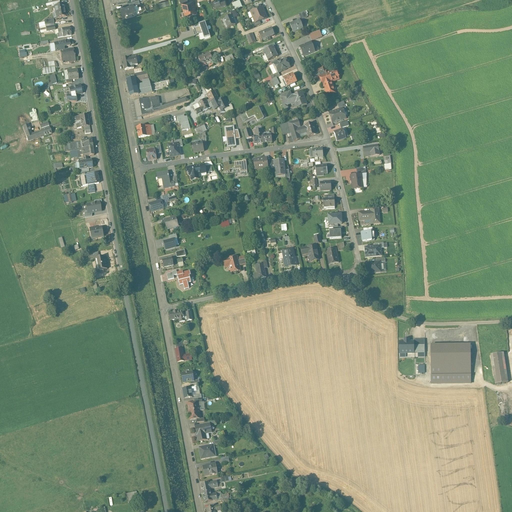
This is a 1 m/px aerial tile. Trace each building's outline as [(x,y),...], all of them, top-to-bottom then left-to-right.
[(188,2),(182,3),(185,17),(196,15),(193,0),(188,2)] [(221,0),(217,0),(211,2),(214,10),(227,5),(225,0),(222,0),(221,0)] [(129,5),(120,7),(122,17),(133,14),(133,12),(136,11),(133,4),(133,3),(129,5)] [(60,6),(54,7),(57,19),(65,18),(63,5),(60,6)] [(255,11),(251,12),(251,13),(253,18),(264,13),(262,8),(255,11)] [(305,12),(299,14),(301,20),(307,18),(305,12)] [(264,13),(253,18),(255,23),(260,22),(266,19),(264,13)] [(232,17),(224,20),(227,29),(236,26),(232,17)] [(300,20),(290,24),(293,33),(303,29),(300,20)] [(205,23),(199,26),(199,28),(194,30),(196,36),(202,34),(204,40),(204,39),(204,40),(210,38),(205,23)] [(54,25),(45,26),(45,27),(39,28),(40,33),(55,31),(54,25)] [(71,28),(61,29),(63,38),(72,36),(71,28)] [(61,29),(55,31),(55,35),(57,35),(58,38),(63,38),(61,29)] [(272,29),(259,34),(262,41),(267,39),(268,41),(270,40),(269,38),(275,36),(272,29)] [(316,32),(309,35),(312,42),(318,39),(316,32)] [(69,42),(54,44),(55,52),(60,52),(64,51),(63,48),(70,47),(69,42)] [(311,43),(300,48),(303,57),(315,52),(311,43)] [(270,49),(264,52),(268,62),(278,57),(273,48),(273,47),(270,49)] [(64,51),(60,52),(62,65),(69,63),(69,60),(75,59),(73,49),(64,51)] [(199,59),(202,68),(203,68),(202,67),(213,63),(213,64),(214,63),(210,55),(204,57),(199,59)] [(225,58),(227,63),(234,60),(232,55),(225,58)] [(136,58),(129,59),(128,58),(123,59),(125,71),(134,69),(133,66),(137,65),(136,58)] [(278,63),(274,65),(275,66),(274,68),(276,72),(278,72),(278,73),(290,68),(286,60),(278,63)] [(331,71),(328,72),(327,70),(326,71),(324,66),(316,69),(317,72),(311,74),(314,81),(320,79),(327,97),(336,94),(333,83),(340,81),(336,70),(332,72),(331,71)] [(77,70),(66,72),(68,81),(72,81),(79,79),(77,70)] [(147,73),(134,75),(135,80),(136,84),(142,82),(143,85),(137,87),(139,96),(152,93),(152,92),(171,87),(169,81),(153,85),(153,82),(151,83),(151,85),(150,85),(150,83),(149,81),(149,80),(147,73)] [(293,75),(283,80),(287,87),(297,83),(293,75)] [(272,80),(271,81),(274,87),(279,84),(276,78),(272,80)] [(135,80),(127,81),(130,98),(139,96),(137,87),(143,85),(142,82),(136,84),(135,80)] [(80,87),(69,89),(70,97),(71,97),(75,96),(82,95),(80,87)] [(215,92),(207,96),(209,100),(206,101),(208,104),(210,103),(218,99),(215,92)] [(302,93),(293,96),(295,102),(296,102),(298,108),(297,108),(297,109),(307,105),(302,93)] [(291,97),(281,100),(285,110),(288,109),(287,106),(295,103),(295,102),(293,96),(291,97)] [(151,99),(148,99),(142,100),(139,101),(134,102),(137,121),(142,119),(141,117),(144,116),(186,102),(189,100),(187,97),(159,106),(158,98),(151,99)] [(218,99),(210,103),(211,104),(208,105),(208,104),(210,109),(213,108),(214,111),(220,108),(221,111),(224,110),(229,108),(225,100),(220,102),(218,99)] [(206,100),(198,103),(200,108),(208,104),(206,101),(206,100)] [(343,102),(337,104),(339,110),(342,109),(342,110),(346,109),(343,102)] [(208,104),(200,108),(196,110),(198,115),(203,113),(210,109),(208,104)] [(258,108),(246,115),(247,117),(248,120),(255,117),(257,122),(264,119),(258,108)] [(339,110),(329,114),(333,123),(346,119),(342,110),(342,109),(339,110)] [(88,116),(75,118),(76,123),(73,123),(74,130),(84,128),(89,128),(88,116)] [(186,125),(184,116),(177,118),(178,122),(183,121),(184,125),(181,126),(182,130),(190,129),(189,124),(186,125)] [(298,121),(280,126),(283,136),(287,135),(291,134),(290,130),(297,127),(298,130),(300,129),(298,121)] [(313,124),(305,126),(305,127),(300,129),(298,130),(299,136),(304,134),(305,136),(308,136),(308,137),(317,135),(313,124)] [(49,126),(40,130),(41,131),(43,137),(51,134),(49,126)] [(150,126),(137,128),(139,138),(152,136),(150,126)] [(200,127),(195,129),(198,136),(203,133),(201,128),(200,127)] [(297,127),(290,130),(291,134),(293,142),(301,140),(299,136),(298,130),(297,127)] [(225,129),(228,149),(237,148),(234,128),(225,129)] [(249,129),(243,132),(246,140),(252,138),(249,129)] [(344,130),(334,133),(337,142),(346,139),(344,134),(346,134),(344,130)] [(262,131),(255,132),(256,137),(254,137),(255,145),(255,144),(263,144),(263,136),(262,131)] [(35,133),(26,137),(28,142),(37,139),(35,133)] [(271,135),(263,136),(263,144),(272,143),(271,135)] [(91,140),(80,142),(81,146),(82,149),(81,149),(81,150),(86,149),(92,148),(93,148),(92,144),(91,140)] [(74,143),(63,144),(65,153),(77,151),(76,151),(75,151),(74,143)] [(202,143),(192,145),(194,153),(204,152),(202,143)] [(178,144),(169,146),(171,157),(180,156),(178,144)] [(378,146),(363,148),(365,158),(380,155),(378,146)] [(86,149),(81,150),(83,158),(87,157),(94,156),(92,148),(86,149)] [(155,150),(146,151),(148,161),(156,160),(155,150)] [(323,150),(310,151),(310,159),(315,158),(315,161),(318,161),(318,158),(323,158),(323,150)] [(267,159),(254,160),(255,170),(268,169),(267,161),(267,159)] [(274,161),(274,166),(275,177),(285,176),(285,171),(284,165),(283,166),(282,160),(274,161)] [(84,163),(79,164),(80,170),(92,169),(91,165),(92,165),(92,162),(90,162),(88,162),(84,163)] [(242,162),(242,163),(234,164),(235,175),(247,173),(246,162),(242,162)] [(229,163),(223,164),(224,173),(230,172),(230,170),(235,170),(234,165),(229,166),(229,163)] [(205,165),(187,169),(187,173),(190,172),(191,176),(192,181),(198,180),(198,175),(206,173),(205,165)] [(327,166),(315,167),(316,175),(327,174),(327,166)] [(168,172),(157,174),(158,181),(163,180),(165,189),(171,188),(170,183),(168,172)] [(97,174),(91,175),(89,176),(86,176),(87,186),(99,184),(97,174)] [(357,175),(351,176),(353,190),(363,188),(361,175),(361,174),(357,175)] [(331,183),(321,183),(321,191),(331,191),(331,183)] [(334,198),(328,198),(328,199),(323,200),(324,208),(328,207),(335,207),(334,198)] [(161,200),(149,204),(151,213),(164,209),(161,200)] [(101,201),(87,204),(89,210),(93,209),(94,216),(103,214),(101,201)] [(371,212),(359,213),(359,221),(371,220),(372,224),(380,224),(378,211),(371,212)] [(341,215),(327,215),(328,226),(329,226),(329,228),(338,228),(338,225),(342,225),(341,215)] [(175,218),(165,221),(168,230),(173,228),(174,231),(178,229),(175,218)] [(102,228),(96,230),(95,228),(90,229),(91,240),(104,237),(102,228)] [(341,231),(329,231),(330,239),(341,239),(341,231)] [(364,233),(362,233),(362,242),(372,241),(371,232),(364,233)] [(170,240),(163,242),(166,251),(177,248),(174,240),(177,239),(176,235),(169,237),(170,240)] [(316,246),(304,248),(305,254),(309,254),(311,262),(319,260),(316,246)] [(367,248),(367,250),(365,252),(366,258),(379,256),(379,251),(381,251),(380,247),(367,248)] [(293,249),(282,251),(283,255),(279,255),(280,260),(284,259),(285,268),(297,266),(296,258),(294,258),(293,249)] [(336,249),(326,251),(329,265),(339,263),(336,249)] [(237,257),(223,261),(225,269),(231,268),(231,270),(230,270),(230,272),(231,271),(232,274),(240,272),(239,267),(238,261),(237,257)] [(104,258),(99,259),(99,258),(96,258),(98,271),(97,272),(107,270),(104,258)] [(172,259),(162,261),(164,269),(174,267),(172,259)] [(376,263),(368,264),(369,274),(381,273),(380,263),(376,263)] [(263,264),(255,266),(258,279),(266,278),(265,269),(264,264),(263,264)] [(172,273),(167,275),(168,281),(174,279),(173,276),(177,275),(180,286),(183,286),(184,291),(189,289),(188,284),(191,283),(190,280),(193,279),(192,275),(191,276),(190,272),(183,274),(183,273),(177,274),(176,271),(172,272),(172,273)] [(183,312),(169,314),(170,321),(179,319),(180,323),(185,322),(183,312)] [(413,346),(413,342),(408,342),(408,340),(404,340),(404,342),(399,342),(400,354),(414,354),(414,353),(418,353),(417,346),(413,346)] [(413,340),(413,342),(413,346),(417,346),(418,353),(418,358),(424,358),(424,340),(413,340)] [(432,347),(432,384),(471,384),(471,347),(432,347)] [(503,354),(491,355),(495,385),(508,383),(503,354)] [(192,373),(182,375),(183,384),(190,383),(194,382),(192,373)] [(190,389),(183,390),(182,390),(184,400),(192,398),(194,397),(200,396),(199,391),(196,392),(196,388),(191,389),(190,389)] [(195,404),(188,405),(189,413),(200,412),(199,404),(195,404)] [(200,412),(189,413),(190,421),(197,420),(201,420),(201,419),(200,412)] [(209,425),(195,428),(198,442),(207,441),(207,440),(209,440),(208,434),(211,434),(209,425)] [(213,445),(200,448),(202,459),(216,457),(213,445)] [(212,466),(203,467),(205,477),(218,474),(216,464),(212,464),(212,466)] [(213,482),(201,485),(203,494),(210,492),(210,490),(214,489),(213,482)] [(137,492),(127,494),(128,503),(138,501),(137,492)] [(216,494),(211,495),(210,492),(203,494),(205,503),(217,500),(216,494)] [(127,494),(107,498),(109,507),(128,503),(127,494)]
